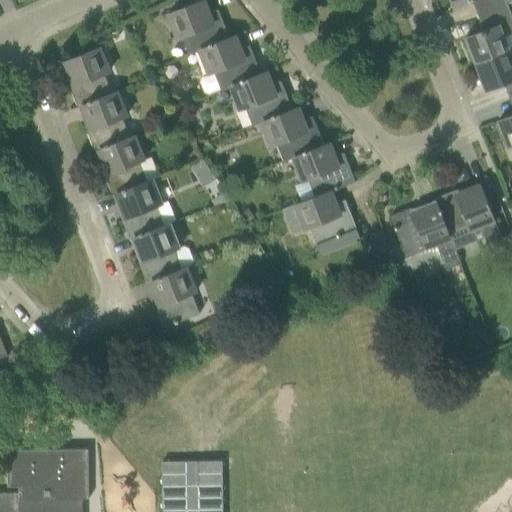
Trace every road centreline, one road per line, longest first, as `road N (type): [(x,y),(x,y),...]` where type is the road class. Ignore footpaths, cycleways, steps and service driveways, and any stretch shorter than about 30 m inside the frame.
road 1 (residential): [(5,31),(111,285),(108,307),(69,325),(36,320),(0,279)]
road 2 (residential): [(262,0),(398,147),(454,125),(454,103),(413,0)]
